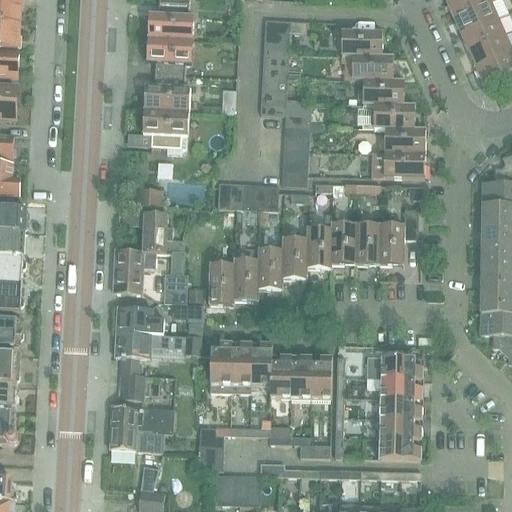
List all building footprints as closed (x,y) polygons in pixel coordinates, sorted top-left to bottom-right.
[(459,0),(447,6),(454,22),(491,5),(495,4),(493,0),(459,0)] [(0,25),(20,26),(22,2),(0,1),(0,25)] [(454,22),(461,39),(498,23),(491,5),(454,22)] [(150,17),(149,44),(193,46),(195,20),(189,20),(190,7),(159,6),(159,18),(150,17)] [(461,39),(468,54),(505,38),(498,23),(461,39)] [(291,26),(266,24),(265,37),(290,38),(290,37),(291,26)] [(20,26),(0,25),(0,49),(19,51),(20,26)] [(307,26),(291,26),(290,37),(307,38),(307,26)] [(343,35),(342,60),(352,60),(382,60),(383,47),(378,47),(378,36),(343,35)] [(265,37),(265,48),(290,50),(290,38),(265,37)] [(468,54),(476,71),(511,55),(511,54),(505,38),(468,54)] [(156,67),(155,79),(186,80),(187,69),(192,69),(193,46),(149,44),(147,67),(156,67)] [(265,48),(264,60),(289,61),(290,50),(265,48)] [(19,55),(0,53),(0,79),(17,81),(19,55)] [(511,55),(476,71),(483,88),(511,75),(511,55)] [(289,61),(264,60),(263,72),(288,73),(289,61)] [(342,60),(342,68),(345,68),(345,84),(352,84),(352,85),(363,85),(393,85),(393,71),(389,71),(389,60),(382,60),(352,60),(342,60)] [(288,73),(263,72),(263,83),(288,84),(288,73)] [(145,114),(149,114),(190,116),(191,91),(185,91),(186,80),(155,79),(155,90),(146,90),(145,114)] [(288,84),(263,83),(262,95),(287,96),(288,84)] [(399,85),(393,85),(363,85),(363,94),(357,94),(357,106),(363,106),(363,108),(374,108),(404,109),(404,96),(399,96),(399,85)] [(17,93),(0,91),(0,123),(15,124),(17,93)] [(223,118),(235,119),(236,95),(224,94),(223,118)] [(287,96),(262,95),(262,106),(287,108),(287,106),(287,96)] [(287,108),(262,106),(261,119),(286,120),(286,119),(287,108)] [(287,106),(287,108),(286,119),(311,120),(312,107),(287,106)] [(404,109),(374,108),(373,133),(385,133),(414,133),(415,120),(410,120),(410,109),(404,109)] [(190,116),(149,114),(145,114),(144,139),(145,139),(152,139),(151,151),(167,152),(167,157),(181,158),(186,154),(187,141),(188,141),(190,116)] [(311,120),(286,119),(286,120),(285,131),(310,132),(311,120)] [(310,132),(285,131),(285,143),(310,144),(310,132)] [(414,133),(385,133),(385,143),(380,143),(380,153),(384,153),(384,158),(420,159),(425,159),(426,144),(421,144),(421,133),(414,133)] [(0,164),(13,165),(13,161),(16,159),(16,154),(14,152),(14,141),(0,139),(0,164)] [(310,144),(285,143),(284,154),(309,155),(310,144)] [(511,145),(511,146),(511,147),(511,159),(507,161),(509,167),(505,169),(503,172),(511,177),(511,145)] [(284,154),(284,166),(309,167),(309,155),(284,154)] [(420,159),(384,158),(372,158),(372,182),(425,183),(425,159),(420,159)] [(284,166),(283,178),(308,178),(309,167),(284,166)] [(0,199),(19,200),(20,183),(12,183),(13,169),(0,168),(0,199)] [(511,177),(503,172),(502,173),(502,177),(495,177),(495,187),(483,186),(483,209),(511,209),(511,177)] [(308,178),(283,178),(282,190),(307,191),(308,178)] [(218,213),(230,213),(231,188),(219,188),(218,213)] [(230,213),(242,214),(243,189),(231,188),(230,213)] [(316,188),(316,197),(333,197),(333,189),(316,188)] [(242,214),(253,214),(255,189),(243,189),(242,214)] [(253,214),(265,215),(267,190),(255,189),(253,214)] [(358,198),(381,198),(381,189),(358,189),(358,198)] [(267,190),(265,215),(278,216),(279,191),(267,190)] [(135,211),(161,212),(162,194),(136,192),(135,211)] [(291,206),(309,207),(309,198),(292,197),(291,206)] [(511,209),(483,209),(482,231),(511,231),(511,209)] [(27,213),(0,211),(0,236),(25,238),(25,235),(25,234),(28,232),(28,227),(26,224),(26,223),(27,213)] [(419,214),(405,214),(405,230),(395,230),(395,225),(384,225),(384,230),(380,230),(379,270),(393,270),(393,265),(404,265),(405,244),(418,244),(419,214)] [(145,219),(144,256),(143,257),(155,257),(171,258),(170,278),(183,279),(184,256),(176,255),(177,245),(172,245),(173,232),(167,232),(168,220),(145,219)] [(360,229),(356,229),(355,264),(355,269),(379,270),(380,230),(371,230),(371,220),(360,220),(360,229)] [(332,228),(332,233),(332,269),(345,269),(345,264),(355,264),(356,229),(347,229),(347,224),(337,224),(337,229),(332,228)] [(309,233),(309,243),(308,273),(332,274),(332,269),(332,233),(322,233),(322,228),(312,228),(312,233),(309,233)] [(511,231),(482,231),(482,252),(511,252),(511,231)] [(0,262),(24,264),(25,238),(0,236),(0,262)] [(284,243),(284,255),(283,284),(307,284),(308,273),(309,243),(298,243),(298,238),(289,238),(289,243),(284,243)] [(264,254),(260,253),(259,294),(283,295),(283,284),(284,255),(274,254),(274,250),(264,249),(264,254)] [(511,252),(482,252),(482,274),(511,274),(511,252)] [(236,253),(236,269),(235,305),(259,306),(259,294),(260,253),(236,253)] [(114,298),(134,299),(142,299),(143,272),(155,272),(155,257),(143,257),(144,256),(116,255),(114,298)] [(0,287),(22,289),(23,275),(26,273),(26,267),(23,265),(23,264),(0,262),(0,287)] [(210,268),(210,269),(209,309),(235,310),(235,305),(236,269),(225,269),(225,264),(215,264),(215,268),(210,268)] [(511,274),(482,274),(481,295),(511,296),(511,274)] [(183,279),(170,278),(166,278),(164,305),(186,307),(188,279),(183,279)] [(22,289),(0,287),(0,314),(21,315),(21,313),(21,312),(24,310),(24,304),(21,302),(22,289)] [(511,296),(481,295),(481,318),(511,318),(511,296)] [(171,322),(186,322),(186,326),(203,326),(203,309),(171,308),(171,322)] [(118,311),(116,336),(164,339),(165,324),(152,323),(153,313),(118,311)] [(511,318),(481,318),(481,339),(493,339),(493,349),(500,349),(500,353),(504,358),(511,350),(511,318)] [(0,348),(11,350),(19,350),(19,349),(19,347),(23,344),(23,338),(20,334),(20,331),(20,323),(0,322),(0,348)] [(164,339),(116,336),(116,337),(117,337),(115,362),(121,362),(120,378),(140,379),(141,368),(138,368),(138,362),(150,362),(151,349),(185,351),(185,356),(200,357),(201,341),(164,339)] [(232,397),(233,349),(233,347),(221,347),(221,349),(213,349),(213,347),(212,347),(211,397),(232,397)] [(252,391),(253,350),(253,348),(241,347),(241,349),(233,349),(232,397),(251,398),(252,391)] [(252,391),(271,391),(273,348),(261,348),(261,350),(253,350),(252,391)] [(0,385),(17,387),(17,386),(20,383),(20,378),(18,374),(18,372),(18,358),(0,357),(0,385)] [(281,360),(281,361),(272,361),(271,391),(271,402),(292,403),(292,361),(292,360),(281,360)] [(312,361),(301,361),(292,361),(292,403),(312,403),(312,369),(312,361)] [(312,369),(312,403),(332,403),(332,361),(321,361),(320,369),(312,369)] [(337,361),(337,383),(345,383),(345,362),(337,361)] [(424,363),(382,362),(381,384),(421,384),(423,384),(424,363)] [(140,379),(120,378),(119,404),(145,405),(146,380),(140,380),(140,379)] [(337,383),(336,403),(344,403),(345,383),(337,383)] [(421,384),(381,384),(381,404),(423,404),(423,393),(421,393),(421,384)] [(0,411),(15,412),(16,412),(16,409),(19,406),(19,402),(17,399),(17,387),(0,385),(0,411)] [(336,403),(336,423),(344,423),(344,403),(336,403)] [(423,404),(381,404),(380,424),(422,425),(423,404)] [(113,411),(112,432),(164,434),(164,437),(173,438),(175,414),(154,413),(113,411)] [(0,415),(0,448),(9,449),(14,449),(18,446),(18,441),(15,438),(16,416),(0,415)] [(336,423),(336,443),(343,443),(344,423),(336,423)] [(262,433),(250,433),(250,441),(270,441),(270,440),(270,434),(271,424),(262,424),(262,433)] [(422,425),(380,424),(380,444),(420,444),(422,444),(422,425)] [(164,434),(112,432),(111,454),(115,454),(113,491),(133,492),(135,455),(163,457),(164,437),(164,434)] [(230,433),(216,433),(200,432),(200,453),(224,453),(224,440),(230,440),(230,433)] [(280,440),(270,440),(270,441),(270,449),(291,449),(291,440),(290,440),(290,433),(280,433),(280,440)] [(311,441),(291,440),(291,449),(301,449),(311,449),(311,441)] [(343,443),(336,443),(335,463),(343,463),(343,443)] [(420,444),(380,444),(379,463),(422,464),(422,453),(420,453),(420,444)] [(330,450),(311,449),(301,449),(300,462),(330,462),(330,450)] [(200,453),(200,461),(224,462),(224,453),(200,453)] [(224,462),(200,461),(199,475),(223,475),(224,462)] [(248,480),(247,510),(261,510),(261,482),(285,482),(285,474),(285,469),(261,468),(260,480),(248,480)] [(144,511),(169,511),(172,497),(160,496),(163,473),(151,472),(147,494),(144,511)] [(300,474),(285,474),(285,482),(300,482),(300,474)] [(321,474),(300,474),(300,482),(321,483),(321,474)] [(340,475),(321,474),(321,483),(340,483),(340,475)] [(361,475),(340,475),(340,483),(361,484),(361,475)] [(381,476),(361,475),(361,484),(381,484),(381,476)] [(401,476),(381,476),(381,484),(400,484),(401,476)] [(421,476),(401,476),(400,484),(421,485),(421,476)] [(214,509),(234,510),(235,480),(223,480),(214,480),(214,509)] [(234,510),(247,510),(248,480),(235,480),(234,510)] [(0,505),(11,506),(11,505),(15,503),(16,495),(12,493),(12,484),(0,483),(0,505)]
